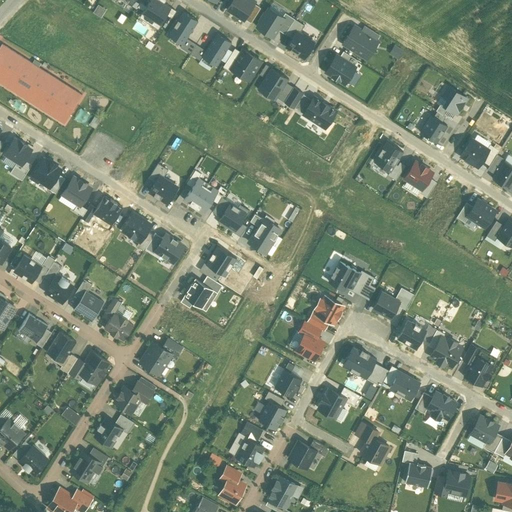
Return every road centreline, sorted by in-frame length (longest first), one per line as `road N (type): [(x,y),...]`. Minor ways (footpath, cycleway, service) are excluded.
road 1 (residential): [(0,112),(193,234),(197,247),(157,307)]
road 2 (residential): [(477,398),(357,332),(342,334),(292,427)]
road 3 (residential): [(123,361),(36,505),(0,473)]
road 4 (residential): [(306,75),(443,162)]
road 5 (residential): [(0,280),(123,361)]
road 6 (residential): [(188,0),(306,75)]
